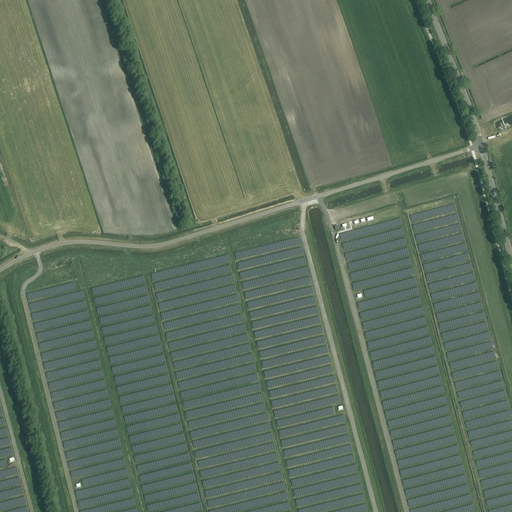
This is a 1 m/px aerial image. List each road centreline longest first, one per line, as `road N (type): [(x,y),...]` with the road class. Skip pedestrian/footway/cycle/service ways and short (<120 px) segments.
road 1 (unclassified): [(481,145),(171,241),(66,242),(0,270)]
road 2 (tertiary): [(481,145),(427,0)]
